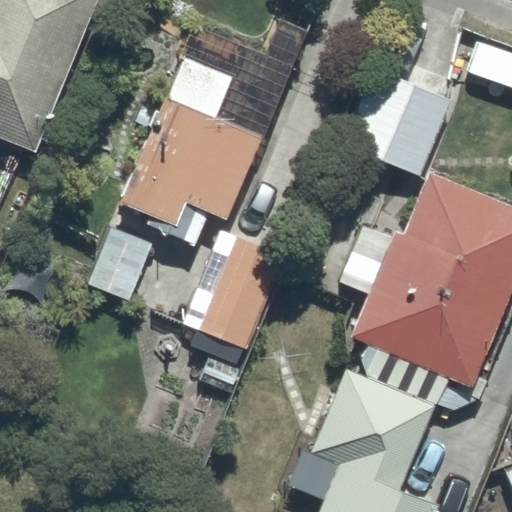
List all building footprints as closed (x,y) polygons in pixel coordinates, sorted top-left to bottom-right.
[(0,0),(0,136),(29,148),(80,19),(96,25),(106,0),(0,0)] [(159,88),(111,197),(141,210),(138,218),(188,240),(202,208),(220,215),(257,130),(210,110),(227,71),(179,50),(162,89),(159,88)] [(413,172),(444,96),(367,64),(320,179),(351,192),(368,153),(413,172)] [(76,76),(52,133),(79,144),(103,87),(76,76)] [(360,371),(428,400),(429,398),(450,407),(475,395),(437,379),(440,373),(462,382),(511,265),(511,203),(420,164),(395,225),(387,222),(341,331),(361,339),(360,339),(360,340),(359,341),(359,342),(358,343),(358,344),(357,345),(356,346),(356,347),(356,348),(356,349),(355,350),(355,351),(355,352),(355,353),(355,354),(355,355),(355,356),(355,357),(355,358),(355,359),(355,360),(355,361),(356,362),(356,363),(356,364),(357,365),(357,366),(357,367),(358,368),(358,369),(359,369),(359,370),(360,371)] [(106,222),(81,280),(124,298),(148,239),(106,222)] [(230,228),(190,324),(242,345),(282,249),(230,228)] [(428,400),(360,371),(339,362),(304,446),(333,458),(310,511),(431,511),(436,501),(393,483),(428,400)] [(511,461),(499,467),(511,495),(511,461)]
